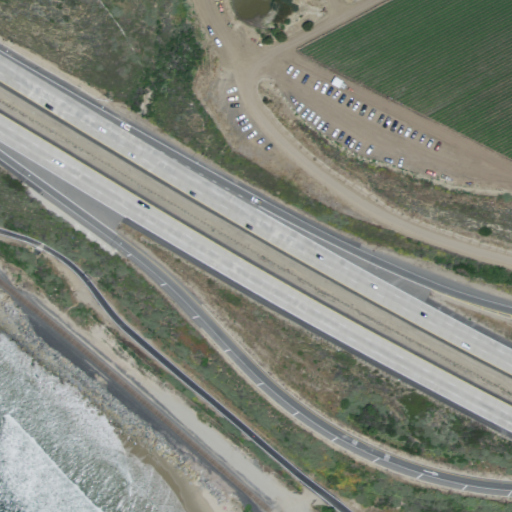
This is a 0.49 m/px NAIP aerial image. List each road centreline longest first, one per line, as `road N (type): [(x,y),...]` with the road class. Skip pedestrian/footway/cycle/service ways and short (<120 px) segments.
road 1 (motorway): [(0,154),(123,243),(332,429),(421,470),(511,486)]
road 2 (motorway): [(0,127),(511,420)]
road 3 (track): [(368,0),(246,67),(241,86),(255,115),(285,150),(376,213),(511,260)]
road 4 (motorway): [(511,359),(123,141)]
road 5 (motorway): [(511,310),(367,258),(123,141)]
road 6 (track): [(209,0),(229,49),(433,159),(511,182)]
road 7 (track): [(275,48),(511,168)]
road 8 (motorway): [(123,141),(0,68)]
